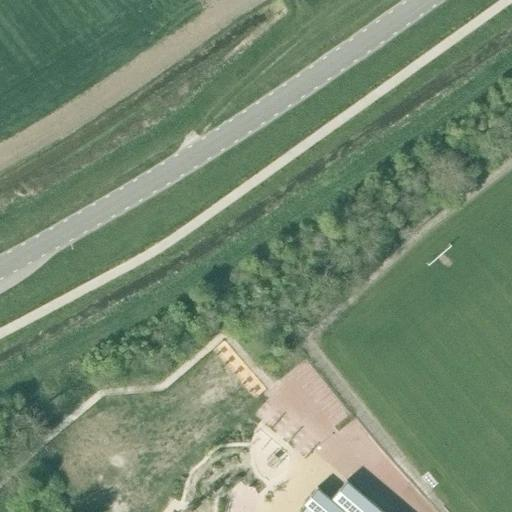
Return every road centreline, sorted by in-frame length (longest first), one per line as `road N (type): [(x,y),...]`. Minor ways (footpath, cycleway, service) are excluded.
road 1 (primary): [(0,273),(175,172),(428,0)]
road 2 (track): [(0,493),(218,333),(350,481),(377,494)]
